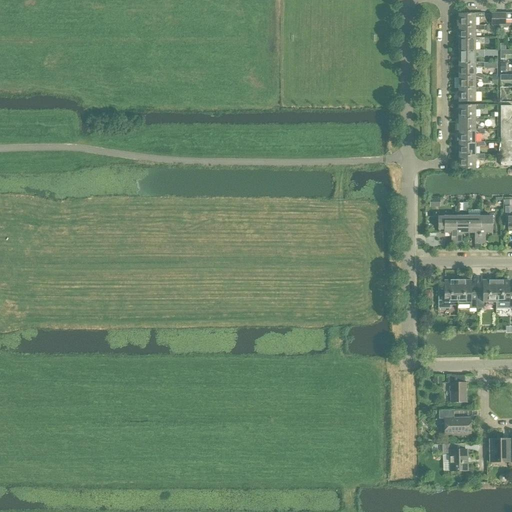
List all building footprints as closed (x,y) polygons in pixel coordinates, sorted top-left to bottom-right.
[(511,13),(505,14),(498,14),(498,26),(505,26),(505,20),(511,20),(511,13)] [(475,15),(459,15),(459,28),(475,28),(475,26),(475,18),(484,18),(484,14),(475,14),(475,15)] [(475,28),(459,28),(459,40),(475,40),(475,38),(475,31),(484,31),(484,26),(475,26),(475,28)] [(475,40),(459,40),(459,53),(475,53),(475,51),(475,43),(484,43),(484,39),(475,38),(475,40)] [(475,53),(459,53),(459,65),(475,65),(475,63),(475,57),(484,57),(484,51),(475,51),(475,53)] [(475,65),(459,65),(459,78),(475,78),(475,76),(475,68),(484,68),(484,69),(489,69),(489,64),(484,64),(484,63),(475,63),(475,65)] [(475,78),(459,78),(459,90),(475,90),(475,88),(475,81),(484,81),(484,76),(475,76),(475,78)] [(475,90),(459,90),(459,103),(475,102),(475,93),(484,93),(484,88),(475,88),(475,90)] [(475,120),(475,118),(475,110),(484,110),(484,105),(475,105),(475,106),(459,107),(459,120),(475,120)] [(475,132),(475,130),(475,123),(484,123),(484,118),(475,118),(475,120),(459,120),(459,132),(475,132)] [(475,144),(475,143),(475,135),(484,135),(484,130),(475,130),(475,132),(459,132),(459,144),(475,144)] [(475,155),(475,147),(484,147),(484,143),(475,143),(475,144),(459,144),(459,157),(475,157),(475,155)] [(475,157),(459,157),(459,169),(476,169),(475,159),(484,159),(484,155),(475,155),(475,157)] [(444,217),(438,217),(438,233),(444,233),(451,233),(451,244),(456,244),(456,217),(444,217)] [(468,217),(456,217),(456,244),(461,244),(461,233),(468,233),(468,217)] [(480,217),(468,217),(468,233),(475,233),(475,244),(480,244),(480,217)] [(492,217),(480,217),(480,244),(485,244),(485,233),(492,233),(492,217)] [(445,290),(438,290),(438,293),(438,309),(446,309),(450,309),(450,306),(457,306),(457,305),(457,303),(457,281),(445,281),(445,290)] [(471,281),(457,281),(457,303),(457,305),(470,305),(470,309),(477,309),(477,293),(471,293),(471,281)] [(483,293),(477,293),(477,309),(483,309),(483,303),(488,303),(496,303),(496,281),(483,281),(483,293)] [(509,281),(496,281),(496,303),(496,305),(496,309),(507,309),(511,309),(511,292),(509,293),(509,281)] [(465,383),(465,376),(448,376),(448,383),(451,383),(451,403),(466,403),(466,383),(465,383)] [(470,418),(454,418),(454,410),(439,411),(439,419),(445,419),(445,436),(470,436),(470,418)] [(489,463),(511,463),(510,439),(489,440),(489,463)] [(455,445),(442,445),(442,456),(450,456),(450,472),(467,471),(467,450),(465,450),(464,444),(455,445)]
